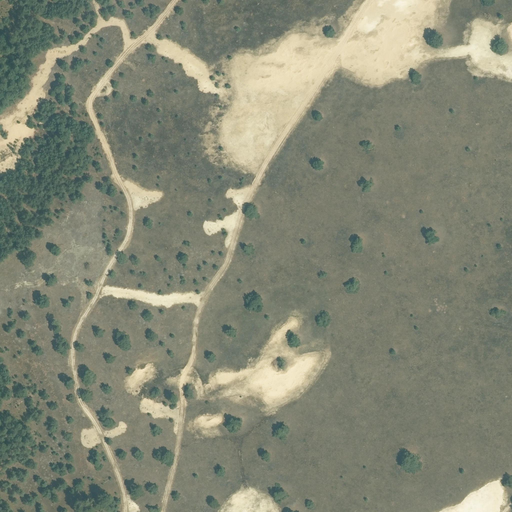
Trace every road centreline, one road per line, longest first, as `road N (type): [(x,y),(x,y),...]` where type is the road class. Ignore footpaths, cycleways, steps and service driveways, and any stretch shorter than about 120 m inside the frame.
road 1 (track): [(123,511),(69,359),(100,276),(130,231),(131,201),(89,101),(176,0)]
road 2 (unknown): [(162,511),(180,425),(179,383),(203,300),(228,259),(261,169),(370,0)]
